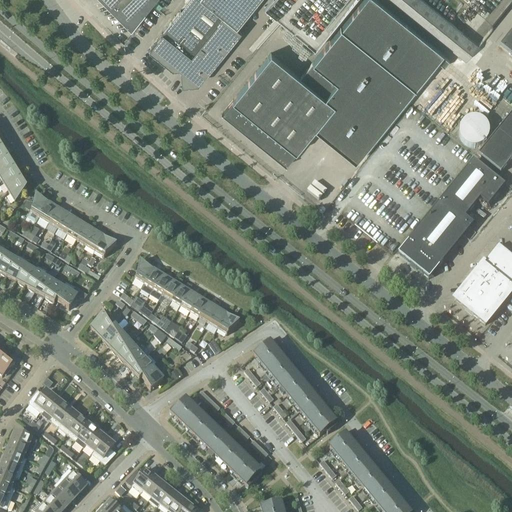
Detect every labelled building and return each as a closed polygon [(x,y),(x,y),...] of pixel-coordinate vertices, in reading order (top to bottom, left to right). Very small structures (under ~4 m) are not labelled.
[(101,0),(117,16),(122,21),(131,31),(145,14),(147,16),(152,10),(150,8),(152,5),(154,7),(159,1),(158,0),(101,0)] [(189,0),(150,49),(175,69),(181,69),(182,68),(182,76),(185,78),(184,80),(188,83),(189,81),(192,84),(200,83),(238,36),(241,32),(236,27),(258,0),(189,0)] [(271,54),(223,114),(285,165),(315,128),(355,161),(437,61),(444,67),(449,61),(441,55),(443,53),(377,0),(364,0),(301,78),(271,54)] [(270,0),(265,7),(276,17),(281,21),(315,49),(355,0),(270,0)] [(421,0),(391,0),(466,59),(467,60),(479,46),(477,45),(421,0)] [(511,58),(511,113),(478,156),(499,174),(511,158),(511,31),(499,47),(511,58)] [(0,184),(1,183),(13,169),(11,167),(13,165),(7,160),(6,159),(0,166),(0,184)] [(473,162),(441,201),(397,255),(429,281),(473,226),(464,219),(479,201),(488,207),(504,187),(473,162)] [(8,193),(19,179),(18,177),(20,175),(14,171),(13,169),(1,183),(8,193)] [(19,179),(8,193),(14,204),(25,190),(24,188),(26,186),(20,181),(19,179)] [(39,220),(48,205),(35,197),(33,210),(27,219),(36,225),(39,220)] [(48,225),(57,211),(48,205),(39,220),(48,225)] [(57,231),(66,216),(57,211),(48,225),(57,231)] [(67,237),(76,222),(66,216),(57,231),(67,237)] [(76,242),(85,228),(76,222),(67,237),(76,242)] [(85,248),(94,233),(85,228),(76,242),(85,248)] [(14,242),(17,238),(10,233),(8,238),(14,242)] [(94,254),(103,239),(94,233),(85,248),(94,254)] [(17,238),(14,242),(21,246),(24,242),(17,238)] [(103,239),(94,254),(103,259),(106,255),(116,247),(103,239)] [(33,253),(36,249),(29,245),(26,249),(33,253)] [(511,258),(497,247),(453,301),(484,326),(511,292),(511,258)] [(36,249),(33,253),(40,257),(42,253),(36,249)] [(51,264),(54,260),(47,256),(45,260),(51,264)] [(6,257),(0,267),(0,274),(6,278),(15,262),(6,257)] [(54,260),(51,264),(58,268),(61,264),(54,260)] [(15,262),(6,278),(16,284),(25,268),(15,262)] [(143,286),(152,271),(139,263),(137,276),(134,280),(143,286)] [(70,275),(73,271),(66,267),(63,271),(70,275)] [(25,268),(16,284),(25,289),(34,273),(25,268)] [(90,271),(85,268),(82,273),(87,276),(97,282),(100,278),(90,272),(90,271)] [(73,271),(70,275),(77,279),(79,275),(73,271)] [(152,271),(143,286),(140,291),(149,297),(161,277),(152,271)] [(34,273),(25,289),(35,294),(43,278),(34,273)] [(162,297),(171,282),(161,277),(149,297),(158,302),(162,297)] [(43,278),(35,294),(44,299),(53,284),(43,278)] [(171,303),(180,288),(171,282),(162,297),(171,303)] [(44,299),(52,304),(62,289),(53,284),(44,299)] [(180,288),(171,303),(180,309),(189,294),(180,288)] [(62,289),(52,304),(54,305),(55,302),(68,311),(77,297),(79,292),(74,290),(72,294),(62,289)] [(189,294),(180,309),(189,314),(198,299),(189,294)] [(123,295),(120,300),(124,303),(128,299),(123,295)] [(198,299),(189,314),(198,320),(207,305),(198,299)] [(124,307),(118,302),(115,306),(121,311),(124,307)] [(207,305),(198,320),(208,325),(217,311),(207,305)] [(126,309),(122,315),(126,318),(130,312),(126,309)] [(217,331),(226,316),(217,311),(208,325),(217,331)] [(137,322),(140,318),(133,313),(130,318),(137,322)] [(226,316),(217,331),(226,337),(229,332),(239,324),(226,316)] [(101,341),(115,329),(114,329),(112,331),(103,317),(90,329),(101,341)] [(140,318),(137,322),(143,327),(146,323),(140,318)] [(154,335),(157,331),(151,327),(148,331),(154,335)] [(109,349),(122,337),(115,329),(101,341),(102,343),(108,348),(109,349)] [(166,338),(158,332),(155,335),(153,337),(161,345),(163,342),(166,338)] [(129,345),(122,337),(109,349),(110,350),(115,356),(116,357),(129,345)] [(172,349),(175,344),(168,340),(165,344),(172,349)] [(220,352),(213,342),(208,346),(215,356),(220,352)] [(267,342),(258,350),(260,352),(254,357),(319,437),(325,432),(327,435),(337,427),(267,342)] [(175,344),(172,349),(178,353),(181,349),(175,344)] [(129,345),(116,357),(117,358),(122,364),(123,365),(137,353),(129,345)] [(144,361),(137,353),(123,365),(124,366),(130,372),(131,373),(144,361)] [(4,358),(0,362),(0,377),(2,378),(8,370),(10,368),(14,367),(4,358)] [(144,361),(131,373),(132,374),(137,380),(138,381),(151,368),(144,361)] [(151,368),(138,381),(141,379),(150,393),(163,381),(151,368)] [(243,373),(256,389),(260,386),(247,370),(243,373)] [(173,382),(180,378),(176,371),(169,376),(173,382)] [(260,393),(269,405),(273,401),(264,390),(260,393)] [(41,416),(55,399),(46,392),(43,396),(38,393),(28,405),(30,407),(27,411),(37,419),(40,415),(41,416)] [(198,396),(216,414),(220,410),(202,393),(198,396)] [(42,416),(49,423),(50,423),(64,406),(55,399),(41,416),(42,416)] [(177,405),(169,414),(248,490),(262,476),(259,474),(260,473),(185,402),(180,407),(177,405)] [(58,430),(72,412),(64,406),(50,423),(58,430)] [(273,409),(282,421),(286,417),(277,406),(273,409)] [(66,436),(80,419),(72,412),(58,430),(66,436)] [(220,418),(231,428),(235,424),(224,414),(220,418)] [(80,419),(66,436),(75,443),(89,426),(80,419)] [(290,421),(286,425),(302,444),(306,441),(290,421)] [(86,447),(97,433),(89,426),(75,443),(78,440),(86,447)] [(235,432),(246,442),(250,439),(239,428),(235,432)] [(32,434),(27,430),(24,436),(30,439),(32,434)] [(33,452),(37,443),(32,441),(32,440),(30,439),(24,436),(15,433),(11,443),(33,452)] [(97,433),(86,447),(94,453),(91,457),(92,457),(106,440),(97,433)] [(335,444),(329,449),(380,511),(406,511),(343,434),(333,442),(335,444)] [(106,440),(92,457),(105,467),(116,456),(111,451),(114,447),(106,440)] [(250,446),(264,460),(268,456),(253,442),(250,446)] [(33,453),(33,452),(11,443),(6,453),(27,462),(27,461),(31,452),(33,453)] [(2,463),(22,472),(27,462),(6,453),(2,463)] [(332,481),(336,477),(323,462),(319,465),(332,481)] [(22,472),(2,463),(0,468),(0,473),(18,482),(22,472)] [(61,479),(78,496),(86,488),(82,483),(87,478),(73,466),(69,471),(61,479)] [(140,496),(154,479),(145,472),(141,476),(136,472),(125,484),(140,496)] [(0,485),(15,492),(10,490),(14,480),(18,482),(0,473),(0,485)] [(78,496),(61,479),(61,480),(54,488),(71,504),(78,496)] [(154,479),(140,496),(143,493),(151,499),(148,502),(148,503),(162,485),(154,479)] [(335,485),(345,497),(349,493),(339,482),(335,485)] [(0,497),(11,502),(15,492),(0,485),(0,497)] [(162,485),(148,503),(157,509),(171,492),(162,485)] [(71,504),(54,488),(58,491),(50,499),(64,511),(71,504)] [(171,492),(157,509),(157,510),(160,506),(166,511),(168,511),(179,499),(171,492)] [(6,511),(11,502),(0,497),(0,509),(6,511)] [(349,501),(357,511),(358,511),(362,509),(352,498),(349,501)] [(62,511),(64,511),(50,499),(43,507),(48,511),(62,511)] [(179,499),(168,511),(182,511),(188,506),(179,499)] [(293,502),(295,511),(301,511),(298,500),(293,502)] [(99,511),(129,511),(124,507),(119,511),(118,511),(110,503),(108,505),(107,503),(99,511)] [(272,503),(260,507),(261,511),(282,511),(280,504),(273,507),(272,503)]
